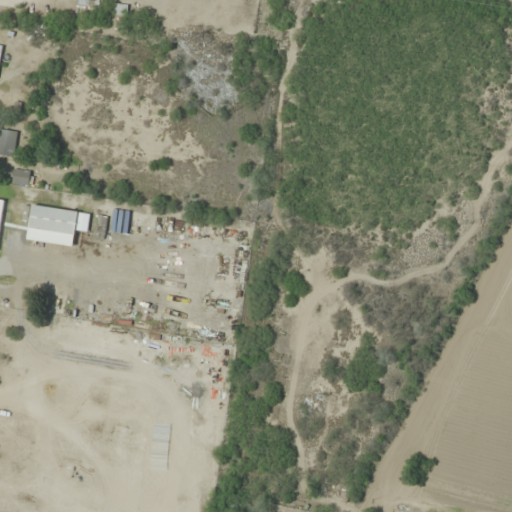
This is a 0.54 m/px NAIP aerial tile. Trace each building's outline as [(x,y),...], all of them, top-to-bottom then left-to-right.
[(114,15),(127,17),(129,6),(116,4),(114,15)] [(21,30),(7,28),(4,42),(19,44),(21,30)] [(10,96),(0,91),(0,105),(5,108),(10,96)] [(18,132),(0,129),(0,155),(15,157),(18,132)] [(32,185),(33,172),(14,170),(13,184),(32,185)] [(88,232),(91,213),(32,206),(29,230),(76,236),(77,231),(88,232)] [(95,237),(104,238),(108,217),(99,216),(95,237)]
